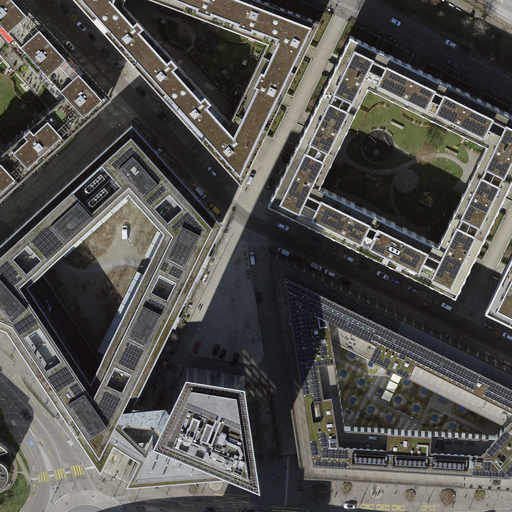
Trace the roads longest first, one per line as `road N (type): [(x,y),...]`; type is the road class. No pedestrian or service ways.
road 1 (residential): [(245,218),(183,344),(192,364),(254,373),(273,355),(256,245),(262,226)]
road 2 (residential): [(245,218),(347,0)]
road 3 (residential): [(262,226),(464,326)]
road 4 (residential): [(350,0),(511,85)]
road 5 (residential): [(133,99),(0,223)]
road 6 (residential): [(133,99),(245,218)]
road 7 (residential): [(43,0),(133,99)]
